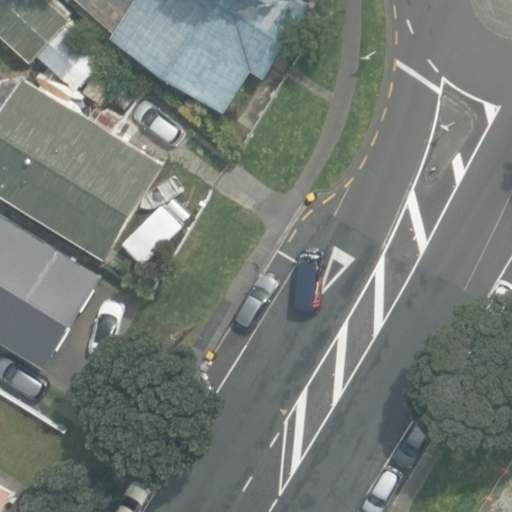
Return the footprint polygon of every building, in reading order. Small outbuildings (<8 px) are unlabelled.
[(0,0),(0,22),(40,60),(78,18),(58,0),(0,0)] [(121,34),(233,110),(262,67),(274,75),(323,2),(320,0),(91,0),(123,30),(121,34)] [(0,127),(0,184),(114,255),(174,159),(123,127),(129,117),(111,107),(105,116),(34,72),(0,127)] [(12,336),(55,363),(111,273),(0,203),(0,344),(5,348),(12,336)] [(0,511),(14,511),(22,498),(0,485),(0,511)]
